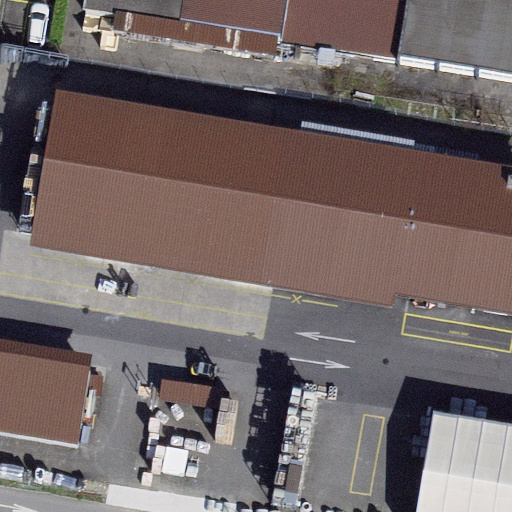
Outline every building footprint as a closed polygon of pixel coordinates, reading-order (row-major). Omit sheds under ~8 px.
[(120,0),(118,16),(320,47),(326,0),(120,0)] [(511,0),(441,0),(441,2),(427,0),(326,0),(320,47),(511,76),(511,0)] [(511,186),(66,121),(44,275),(511,343),(511,186)] [(0,367),(0,463),(95,478),(110,385),(0,367)] [(511,511),(511,419),(433,407),(416,511),(511,511)] [(98,511),(0,493),(0,511),(98,511)]
